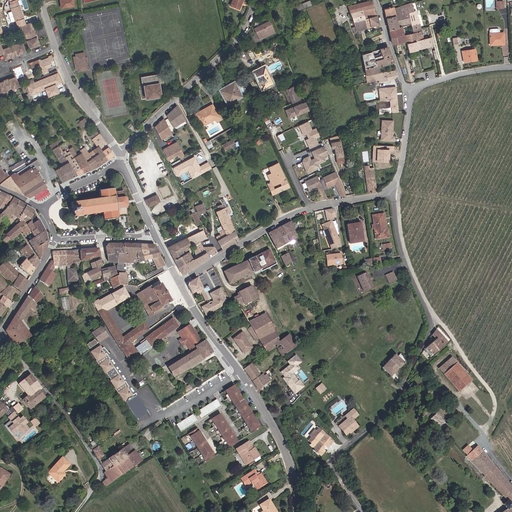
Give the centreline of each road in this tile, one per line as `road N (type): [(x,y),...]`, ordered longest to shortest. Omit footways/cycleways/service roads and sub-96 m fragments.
road 1 (residential): [(294,486),(386,408),(433,321),(410,272),(392,188)]
road 2 (residential): [(179,283),(283,218),(392,188)]
road 3 (tertiary): [(179,283),(279,438),(294,486)]
road 4 (unclassified): [(1,330),(98,466),(76,511)]
road 5 (track): [(511,473),(486,436),(498,403),(441,321),(433,321)]
road 6 (unclassified): [(175,98),(231,44),(256,0)]
road 7 (tertiary): [(118,153),(55,48)]
